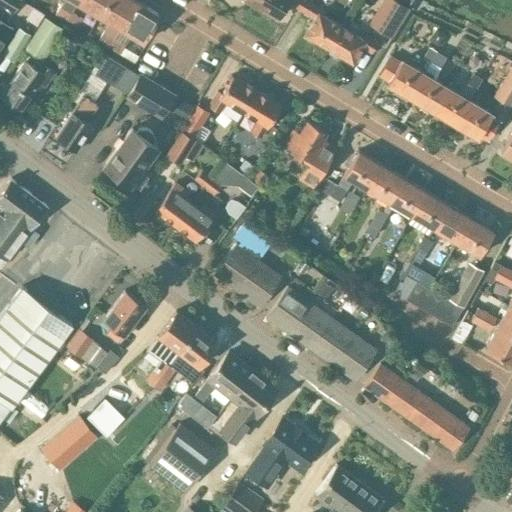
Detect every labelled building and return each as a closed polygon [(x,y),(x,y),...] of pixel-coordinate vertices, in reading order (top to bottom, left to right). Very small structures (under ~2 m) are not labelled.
[(0,0),(0,3),(14,12),(20,0),(0,0)] [(76,3),(78,0),(64,0),(61,6),(71,12),(76,3)] [(78,0),(76,3),(98,16),(107,0),(78,0)] [(119,29),(136,1),(135,0),(107,0),(98,16),(109,23),(103,31),(114,38),(119,29)] [(255,0),(253,4),(277,19),(287,3),(296,8),(297,9),(301,0),(255,0)] [(308,0),(301,11),(302,12),(313,19),(304,34),(328,49),(342,26),(320,13),(322,9),(308,0)] [(396,0),(382,0),(369,24),(391,37),(409,7),(396,0)] [(142,42),(158,14),(136,1),(119,29),(114,38),(124,44),(125,44),(130,35),(142,42)] [(65,22),(71,12),(61,6),(55,16),(65,22)] [(71,12),(65,22),(76,29),(82,19),(71,12)] [(43,60),(63,28),(46,17),(26,48),(43,60)] [(0,51),(13,28),(3,23),(0,26),(0,51)] [(342,26),(328,49),(352,63),(362,47),(370,52),(377,41),(364,34),(362,38),(342,26)] [(19,28),(3,55),(14,61),(30,34),(19,28)] [(446,34),(437,28),(429,39),(438,45),(446,34)] [(98,41),(108,48),(114,38),(103,31),(98,41)] [(114,38),(108,48),(119,54),(125,44),(114,38)] [(436,51),(430,61),(439,67),(445,56),(436,51)] [(28,55),(26,58),(25,58),(7,85),(3,82),(0,86),(0,94),(1,95),(0,96),(0,97),(20,111),(28,99),(33,102),(54,71),(38,61),(38,62),(28,55)] [(94,74),(115,86),(126,67),(105,55),(94,74)] [(408,99),(409,97),(423,72),(400,58),(398,61),(389,55),(378,75),(387,80),(385,83),(396,89),(395,91),(395,93),(405,99),(408,99)] [(511,62),(493,96),(509,105),(511,99),(511,62)] [(409,97),(429,109),(443,84),(423,72),(409,97)] [(465,84),(475,90),(482,78),(472,72),(465,84)] [(126,96),(160,117),(174,94),(140,74),(126,96)] [(225,102),(242,112),(255,89),(232,75),(221,93),(217,91),(208,106),(219,113),(225,102)] [(452,123),(466,98),(443,84),(429,109),(452,123)] [(255,89),(242,112),(256,121),(250,132),(261,138),(281,104),(255,89)] [(87,121),(98,104),(82,94),(71,111),(55,137),(76,151),(92,125),(87,121)] [(466,98),(452,123),(478,138),(480,135),(489,141),(500,121),(491,116),(493,113),(466,98)] [(193,138),(209,112),(196,104),(180,130),(193,138)] [(335,148),(322,140),(326,132),(306,120),(299,132),(292,128),(281,146),(307,162),(298,177),(313,186),(335,148)] [(152,143),(154,139),(152,132),(146,128),(138,128),(136,131),(131,127),(103,166),(129,185),(131,181),(138,186),(150,170),(143,165),(157,146),(152,143)] [(511,128),(498,151),(511,159),(511,128)] [(194,139),(193,138),(181,130),(166,155),(180,163),(194,139)] [(343,174),(366,188),(380,164),(357,150),(343,174)] [(210,176),(203,187),(213,194),(233,167),(224,160),(222,163),(212,177),(210,176)] [(245,161),(238,170),(245,176),(246,177),(253,167),(245,161)] [(388,201),(402,177),(380,164),(366,188),(388,201)] [(194,180),(203,187),(210,176),(201,169),(194,180)] [(258,171),(253,180),(259,184),(265,176),(258,171)] [(238,185),(250,195),(258,186),(246,177),(245,176),(238,185)] [(424,190),(402,177),(388,201),(410,214),(424,190)] [(0,229),(29,191),(11,178),(0,191),(0,205),(0,206),(0,229)] [(328,179),(321,190),(330,195),(337,184),(328,179)] [(174,225),(191,202),(185,197),(188,192),(175,182),(154,210),(174,225)] [(337,184),(330,195),(340,201),(346,190),(337,184)] [(432,227),(447,203),(424,190),(410,214),(432,227)] [(0,266),(6,259),(20,241),(28,247),(38,233),(30,227),(47,205),(29,191),(0,229),(0,266)] [(199,207),(191,202),(174,225),(195,241),(216,212),(203,202),(199,207)] [(455,240),(469,216),(447,203),(432,227),(455,240)] [(378,208),(371,219),(380,225),(387,214),(378,208)] [(469,216),(455,240),(478,254),(492,230),(469,216)] [(380,225),(371,219),(365,230),(374,236),(380,225)] [(244,225),(238,235),(249,242),(255,233),(244,225)] [(257,232),(250,243),(263,252),(270,242),(257,232)] [(422,236),(416,246),(426,251),(432,241),(422,236)] [(236,290),(258,259),(235,243),(213,274),(236,290)] [(426,251),(416,246),(410,257),(420,262),(426,251)] [(280,275),(258,259),(236,290),(258,306),(280,275)] [(301,261),(295,268),(303,274),(308,267),(301,261)] [(494,261),(490,269),(496,272),(500,265),(494,261)] [(501,282),(508,269),(500,265),(496,272),(493,278),(501,282)] [(511,271),(508,269),(501,282),(511,288),(511,285),(511,271)] [(427,287),(433,277),(425,272),(419,283),(427,287)] [(405,299),(416,280),(406,275),(402,281),(399,279),(392,292),(405,299)] [(460,277),(448,299),(462,308),(474,284),(460,277)] [(451,326),(462,308),(448,299),(419,283),(416,280),(405,299),(451,326)] [(316,293),(325,299),(333,287),(324,281),(316,293)] [(0,314),(0,398),(9,405),(10,406),(72,324),(22,286),(0,314)] [(287,332),(309,302),(287,286),(265,316),(287,332)] [(145,305),(124,290),(103,318),(111,324),(105,332),(118,341),(145,305)] [(309,348),(331,317),(309,302),(287,332),(309,348)] [(511,308),(507,306),(496,326),(511,335),(511,308)] [(480,325),(487,312),(477,307),(470,320),(480,325)] [(159,374),(195,325),(175,311),(157,335),(156,334),(145,348),(158,359),(144,378),(160,389),(167,380),(159,374)] [(487,312),(480,325),(489,330),(496,316),(487,312)] [(331,363),(353,333),(331,317),(309,348),(331,363)] [(460,318),(451,338),(462,343),(472,324),(460,318)] [(204,368),(199,365),(217,342),(195,325),(159,374),(167,380),(175,369),(193,383),(204,368)] [(65,344),(81,357),(94,340),(77,326),(65,344)] [(511,362),(511,335),(496,326),(484,347),(511,362)] [(353,333),(331,363),(354,379),(375,349),(353,333)] [(397,343),(390,338),(385,346),(392,351),(397,343)] [(105,372),(119,356),(110,349),(96,365),(105,372)] [(202,400),(214,385),(230,398),(252,369),(229,350),(194,394),(202,400)] [(427,368),(417,362),(411,371),(420,378),(427,368)] [(363,386),(386,402),(402,379),(380,363),(363,386)] [(252,369),(230,398),(238,405),(219,429),(234,441),(276,388),(252,369)] [(424,394),(402,379),(386,402),(407,417),(424,394)] [(121,391),(134,403),(142,395),(129,382),(121,391)] [(185,392),(177,403),(191,415),(200,404),(185,392)] [(445,410),(424,394),(407,417),(429,433),(445,410)] [(124,416),(104,397),(86,415),(105,434),(124,416)] [(0,417),(9,405),(0,398),(0,417)] [(468,426),(445,410),(429,433),(451,449),(468,426)] [(477,414),(472,410),(468,416),(473,420),(477,414)] [(95,440),(74,416),(42,443),(63,467),(95,440)] [(263,444),(245,469),(267,485),(285,460),(298,469),(318,441),(305,432),(306,431),(294,423),(293,424),(281,416),(262,444),(263,444)] [(215,450),(179,422),(147,463),(184,491),(215,450)] [(40,461),(45,467),(52,461),(47,455),(40,461)] [(373,511),(383,499),(336,464),(314,493),(334,507),(329,511),(373,511)] [(222,504),(233,511),(253,511),(263,498),(238,481),(222,504)] [(61,511),(82,511),(85,509),(71,499),(61,511)]
